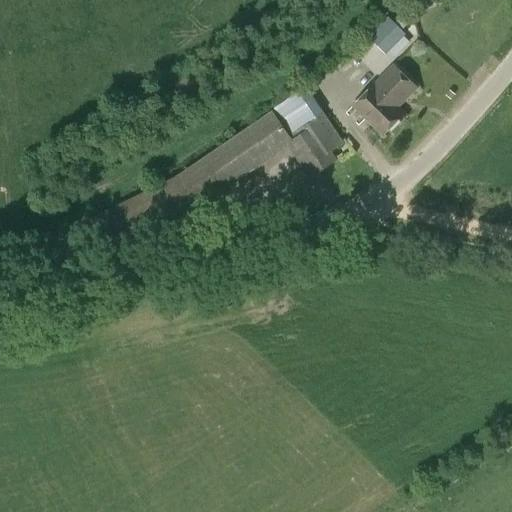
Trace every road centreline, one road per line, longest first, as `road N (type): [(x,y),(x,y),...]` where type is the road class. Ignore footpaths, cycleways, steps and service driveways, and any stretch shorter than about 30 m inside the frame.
road 1 (unclassified): [(0,295),(386,204),(511,61)]
road 2 (track): [(386,204),(416,220),(511,239)]
